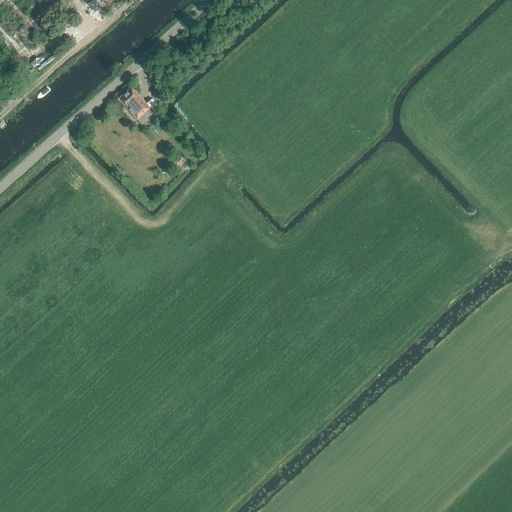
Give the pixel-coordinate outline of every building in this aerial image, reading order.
[(105,6),(100,0),(92,0),(88,3),(96,13),(105,6)] [(141,98),(131,87),(119,98),(128,109),(128,110),(141,124),(154,112),(141,98)] [(153,96),(159,101),(165,93),(159,88),(153,96)] [(177,127),(173,130),(180,138),(184,135),(177,127)] [(171,160),(179,168),(186,161),(179,153),(171,160)]
